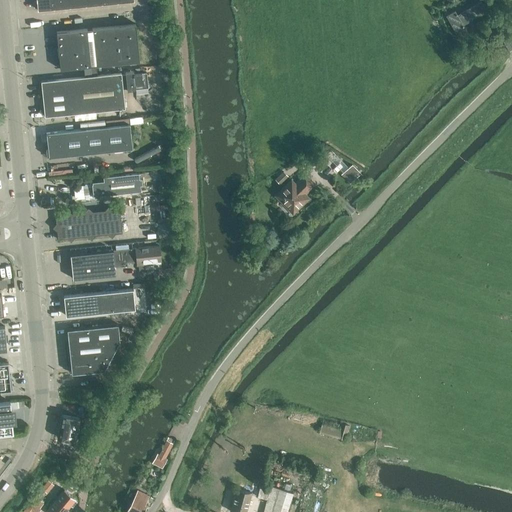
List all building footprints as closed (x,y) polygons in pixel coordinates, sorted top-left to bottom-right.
[(36,0),(37,10),(134,0),(133,0),(36,0)] [(455,10),(446,15),(458,38),(467,33),(463,25),(486,12),(481,1),(457,14),(455,10)] [(136,23),(64,31),(56,32),(60,69),(139,61),(136,23)] [(43,99),(123,90),(123,89),(127,88),(127,90),(135,90),(135,89),(148,87),(147,72),(141,73),(134,73),(134,71),(125,72),(125,74),(121,75),(121,73),(41,81),(43,99)] [(125,108),(123,90),(43,99),(45,116),(125,108)] [(49,157),(128,148),(132,148),(130,124),(46,133),(49,157)] [(348,167),(342,173),(351,182),(357,176),(361,172),(352,163),(348,167)] [(276,178),(281,183),(288,176),(283,171),(276,178)] [(140,178),(139,173),(103,176),(104,182),(92,184),(93,196),(141,191),(140,185),(142,184),(142,178),(140,178)] [(309,198),(305,194),(315,184),(305,174),(295,184),(291,180),(275,195),(293,213),(309,198)] [(86,185),(83,185),(85,198),(93,197),(93,196),(92,184),(92,183),(85,184),(86,185)] [(57,239),(64,238),(86,236),(91,240),(95,235),(122,232),(120,208),(93,211),(88,207),(84,212),(55,215),(55,216),(57,216),(59,238),(57,238),(57,239)] [(115,274),(115,267),(127,266),(127,262),(136,261),(136,266),(152,265),(152,262),(161,261),(160,245),(111,250),(70,255),(73,278),(115,274)] [(133,288),(64,295),(66,315),(137,308),(148,287),(133,288)] [(72,373),(104,370),(120,340),(118,324),(67,329),(72,373)] [(0,362),(0,390),(11,390),(8,362),(0,362)] [(0,433),(11,433),(13,433),(10,402),(0,402),(0,433)] [(58,436),(58,437),(64,438),(69,439),(68,444),(74,445),(79,419),(64,415),(62,415),(58,436)] [(343,430),(322,424),(319,433),(341,439),(345,440),(347,433),(343,432),(343,430)] [(162,468),(167,459),(165,458),(174,441),(168,437),(159,454),(157,453),(152,462),(162,468)] [(48,481),(42,489),(47,493),(54,485),(48,481)] [(263,511),(287,511),(293,493),(271,486),(261,484),(257,497),(267,500),(263,511)] [(230,511),(232,511),(247,511),(252,493),(236,489),(230,511)] [(64,511),(70,505),(72,507),(77,501),(75,499),(64,490),(46,511),(47,511),(64,511)] [(142,511),(146,505),(145,504),(149,496),(137,490),(125,511),(142,511)] [(33,511),(37,511),(40,509),(31,502),(22,511),(30,511),(32,511),(33,511)]
